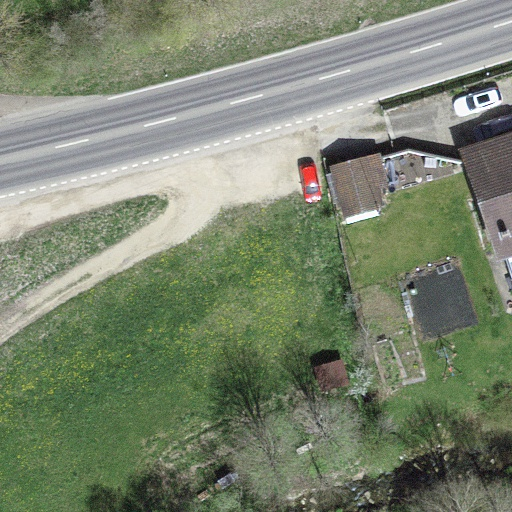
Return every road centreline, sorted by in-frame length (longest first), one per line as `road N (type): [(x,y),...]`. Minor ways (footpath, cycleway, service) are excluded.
road 1 (primary): [(0,160),(453,45),(511,23)]
road 2 (track): [(0,332),(187,221),(210,162),(205,108)]
